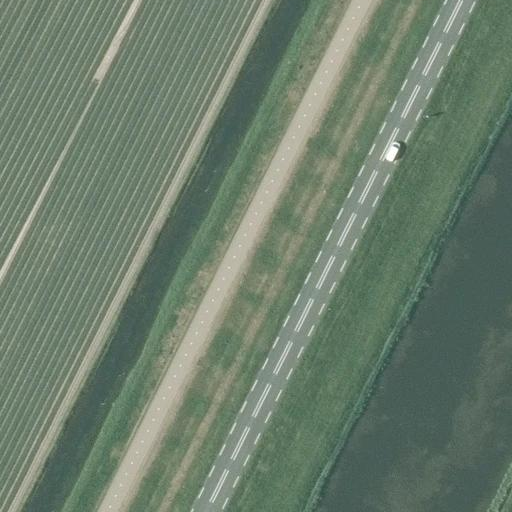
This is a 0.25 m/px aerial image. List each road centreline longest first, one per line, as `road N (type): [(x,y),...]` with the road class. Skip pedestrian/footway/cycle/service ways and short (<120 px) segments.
road 1 (unclassified): [(362,0),(108,511)]
road 2 (primary): [(206,511),(460,0)]
